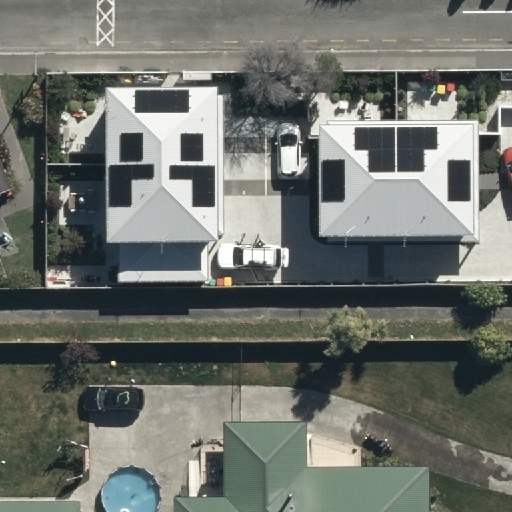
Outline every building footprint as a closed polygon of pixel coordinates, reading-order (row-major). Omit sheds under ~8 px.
[(0,85),(0,186),(47,169),(14,80),(0,85)] [(220,85),(104,86),(105,244),(121,244),(121,280),(207,280),(207,240),(221,240),(220,85)] [(475,123),(319,123),(320,238),(476,238),(475,123)] [(175,489),(174,511),(452,511),(452,504),(431,504),(431,459),(305,460),(305,416),(225,416),(225,489),(175,489)] [(79,511),(80,495),(0,495),(0,511),(79,511)]
